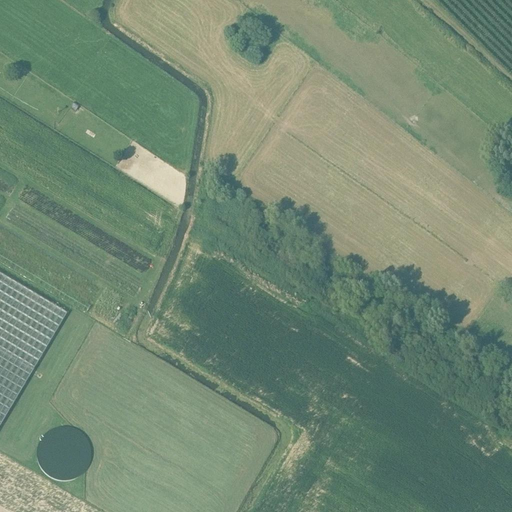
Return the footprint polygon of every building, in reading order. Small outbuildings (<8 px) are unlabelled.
[(88,312),(93,304),(0,252),(0,260),(23,274),(22,276),(88,312)] [(0,274),(0,342),(37,365),(67,315),(0,274)] [(0,427),(37,365),(0,342),(0,427)] [(474,422),(384,370),(378,379),(379,367),(382,365),(371,359),(367,361),(367,357),(363,357),(363,378),(365,382),(362,380),(340,391),(343,396),(343,406),(347,415),(341,425),(345,427),(345,432),(347,438),(342,447),(400,481),(467,481),(467,461),(470,455),(465,445),(470,442),(472,443),(475,436),(480,434),(474,422)] [(90,458),(90,453),(90,447),(89,444),(86,439),(84,436),(80,433),(76,430),(72,428),(67,428),(63,428),(60,428),(56,429),(53,431),(48,434),(45,438),(42,442),(41,446),(40,452),(41,457),(42,462),(44,466),(47,470),(51,473),(55,475),(58,477),(64,478),(70,477),(74,476),(79,474),(83,471),(86,467),(88,463),(90,458)] [(378,494),(375,499),(382,499),(374,511),(404,511),(410,502),(410,495),(314,438),(289,480),(348,481),(349,482),(356,483),(356,485),(363,489),(364,489),(364,488),(371,493),(374,487),(374,494),(378,494)]
